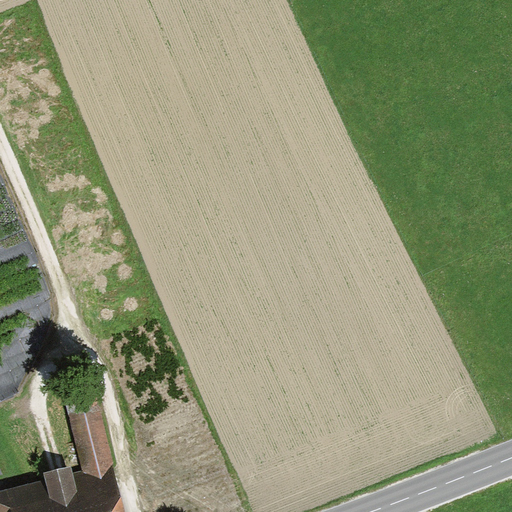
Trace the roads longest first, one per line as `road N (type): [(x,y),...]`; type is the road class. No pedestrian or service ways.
road 1 (track): [(0,137),(105,375),(138,511)]
road 2 (secondary): [(368,511),(511,456)]
